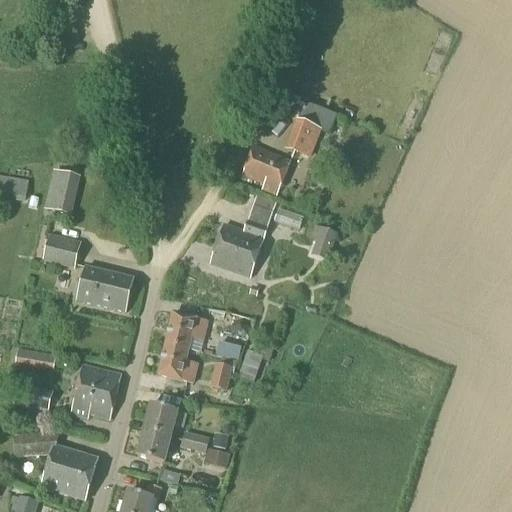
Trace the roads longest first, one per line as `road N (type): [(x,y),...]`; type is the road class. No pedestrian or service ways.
road 1 (residential): [(95,511),(159,257),(180,243),(241,150)]
road 2 (track): [(159,257),(98,0)]
